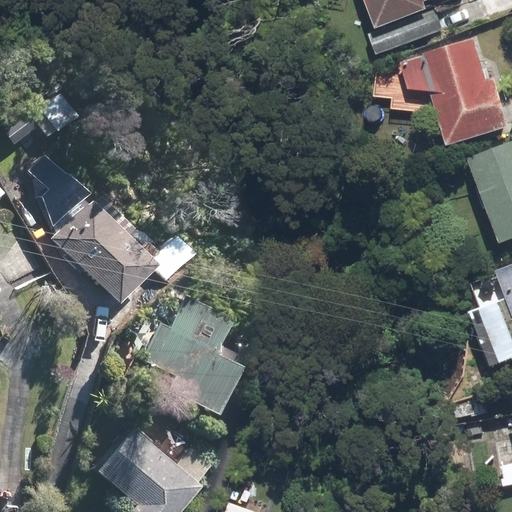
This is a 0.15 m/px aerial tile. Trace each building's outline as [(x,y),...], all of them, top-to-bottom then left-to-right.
[(371,0),(384,30),(436,10),(432,1),(433,0),(371,0)] [(495,78),(478,36),(432,54),(430,47),(398,60),(418,108),(440,99),(459,147),(511,124),(511,90),(505,74),(495,78)] [(82,106),(64,83),(30,110),(47,133),(82,106)] [(511,244),(511,141),(476,156),(511,245),(511,244)] [(158,245),(101,190),(90,202),(80,193),(72,201),(73,199),(73,198),(73,196),(73,194),(72,192),(71,190),(70,189),(69,188),(67,187),(66,186),(64,185),(62,185),(60,185),(58,185),(57,185),(55,186),(53,187),(52,188),(51,190),(50,191),(49,193),(49,195),(49,197),(49,199),(49,201),(50,202),(51,204),(52,205),(53,206),(55,207),(57,208),(58,209),(60,209),(62,209),(65,208),(48,226),(123,297),(155,264),(167,276),(195,246),(175,227),(158,245)] [(232,314),(175,283),(137,352),(181,376),(176,386),(216,408),(246,353),(219,338),(232,314)] [(126,511),(172,511),(200,477),(194,472),(206,456),(189,442),(183,450),(167,437),(161,444),(134,423),(98,467),(135,496),(124,510),(126,511)] [(259,511),(233,503),(229,511),(259,511)]
